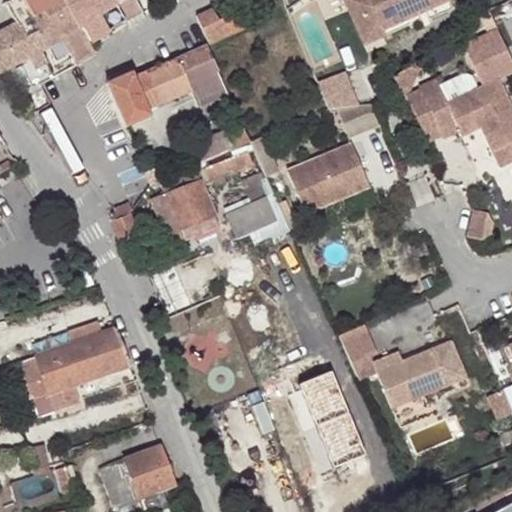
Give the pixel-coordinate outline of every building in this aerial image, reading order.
[(23,0),(16,0),(7,5),(19,25),(27,39),(32,37),(42,31),(34,17),(23,0)] [(23,0),(34,17),(64,2),(63,0),(23,0)] [(63,0),(64,2),(79,28),(88,22),(100,43),(110,37),(107,31),(87,0),(63,0)] [(87,0),(107,31),(110,37),(130,26),(116,5),(113,0),(87,0)] [(136,0),(125,0),(116,5),(130,26),(146,17),(136,0)] [(347,0),(356,21),(377,12),(386,33),(410,22),(405,12),(432,0),(347,0)] [(452,3),(450,0),(432,0),(405,12),(410,22),(452,3)] [(34,17),(42,31),(50,46),(48,48),(55,61),(65,56),(59,43),(62,41),(71,59),(75,66),(93,55),(90,49),(79,28),(64,2),(34,17)] [(197,17),(210,46),(235,36),(228,19),(220,22),(215,10),(197,17)] [(389,38),(386,33),(377,12),(356,21),(368,47),(389,38)] [(240,14),(228,19),(235,36),(247,31),(240,14)] [(19,25),(0,33),(0,71),(14,65),(26,88),(38,86),(53,78),(40,52),(32,37),(27,39),(19,25)] [(229,94),(207,48),(134,80),(132,73),(111,82),(106,84),(125,127),(150,117),(148,111),(192,93),(198,108),(229,94)] [(418,64),(394,80),(403,98),(412,94),(421,73),(418,64)] [(344,66),(315,77),(330,109),(337,109),(360,108),(344,66)] [(443,90),(426,98),(444,139),(445,142),(461,134),(464,139),(484,130),(496,154),(511,146),(511,104),(501,81),(481,91),(474,77),(467,76),(442,86),(443,90)] [(443,90),(442,86),(440,82),(421,90),(423,92),(408,98),(430,145),(444,139),(426,98),(443,90)] [(373,107),(360,108),(337,109),(348,139),(380,125),(373,107)] [(184,148),(192,166),(235,149),(230,137),(227,130),(184,148)] [(230,137),(235,149),(249,142),(244,131),(230,137)] [(235,149),(192,166),(194,170),(195,173),(247,151),(248,153),(253,151),(249,142),(235,149)] [(511,165),(511,146),(496,154),(503,169),(511,165)] [(351,147),(287,174),(305,216),(368,189),(351,147)] [(166,195),(150,202),(166,246),(182,240),(178,230),(213,217),(201,185),(253,165),(248,153),(247,151),(195,173),(194,170),(161,184),(166,195)] [(160,166),(146,173),(150,185),(166,177),(160,166)] [(14,170),(0,178),(0,188),(18,178),(14,170)] [(247,202),(248,207),(264,200),(260,191),(266,189),(260,176),(239,185),(247,202)] [(248,207),(224,217),(234,241),(275,225),(264,200),(248,207)] [(247,202),(222,213),(224,217),(248,207),(247,202)] [(111,209),(113,215),(115,220),(129,214),(123,203),(111,209)] [(487,213),(473,210),(468,240),(482,242),(487,213)] [(487,213),(482,242),(492,236),(494,222),(487,213)] [(115,220),(113,215),(107,216),(111,222),(109,223),(118,244),(138,235),(129,214),(115,220)] [(178,230),(182,240),(217,227),(213,217),(178,230)] [(78,276),(83,294),(93,291),(87,273),(78,276)] [(131,367),(116,329),(106,332),(101,322),(72,332),(76,344),(36,358),(32,348),(17,354),(32,395),(39,392),(41,399),(49,396),(53,407),(77,398),(73,387),(131,367)] [(362,327),(337,338),(349,366),(367,357),(374,355),(362,327)] [(428,353),(376,375),(391,411),(443,389),(428,353)] [(373,371),(367,357),(349,366),(354,379),(373,371)] [(511,409),(504,391),(491,397),(500,420),(511,415),(511,409)] [(160,449),(123,463),(140,511),(166,511),(168,511),(160,492),(174,488),(160,449)] [(62,454),(47,459),(52,474),(56,472),(64,501),(75,497),(63,458),(62,454)] [(166,511),(140,511),(123,463),(100,472),(114,511),(168,511),(166,511)]
